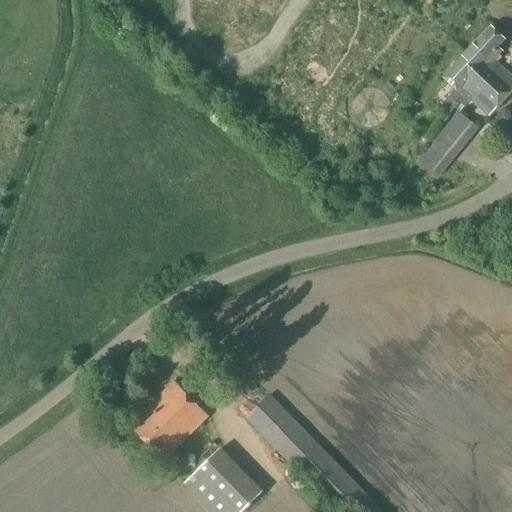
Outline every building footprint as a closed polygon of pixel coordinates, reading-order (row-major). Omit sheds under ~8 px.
[(511,93),(511,78),(494,61),(502,52),(498,48),(505,41),(491,28),(461,60),(504,101),(511,93)] [(489,117),(504,101),(461,60),(443,79),(456,91),(453,95),(460,102),(466,95),(489,117)] [(504,109),(494,120),(505,130),(511,123),(511,115),(504,109)] [(419,163),(438,178),(478,129),(459,114),(419,163)] [(163,462),(208,418),(174,383),(129,427),(163,462)] [(336,511),(381,511),(269,397),(246,419),(336,511)] [(209,511),(244,511),(263,493),(220,449),(184,485),(209,511)]
